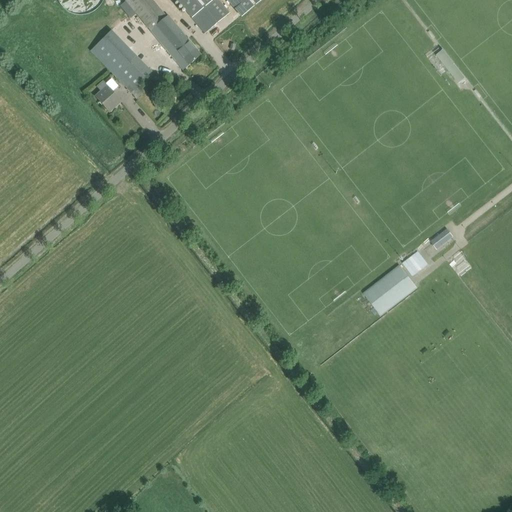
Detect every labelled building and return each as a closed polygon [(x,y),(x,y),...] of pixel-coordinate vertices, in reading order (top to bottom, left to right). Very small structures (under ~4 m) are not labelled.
[(60,0),(62,4),(67,9),(75,13),(83,14),(91,12),(98,8),(102,1),(102,0),(60,0)] [(176,0),(199,26),(205,34),(229,13),(223,6),(217,0),(226,0),(241,18),(261,0),(176,0)] [(150,31),(183,70),(200,55),(167,16),(150,31)] [(121,59),(109,71),(131,93),(139,85),(152,73),(136,57),(151,42),(135,27),(111,50),(121,59)] [(461,81),(468,75),(446,50),(439,57),(461,81)] [(96,97),(102,104),(109,112),(121,101),(103,81),(96,87),(101,92),(96,97)] [(168,95),(167,102),(175,103),(176,95),(168,95)] [(431,241),(437,251),(455,239),(448,229),(431,241)] [(412,257),(404,263),(414,276),(430,264),(420,251),(412,257)] [(418,288),(400,266),(364,294),(382,317),(418,288)]
